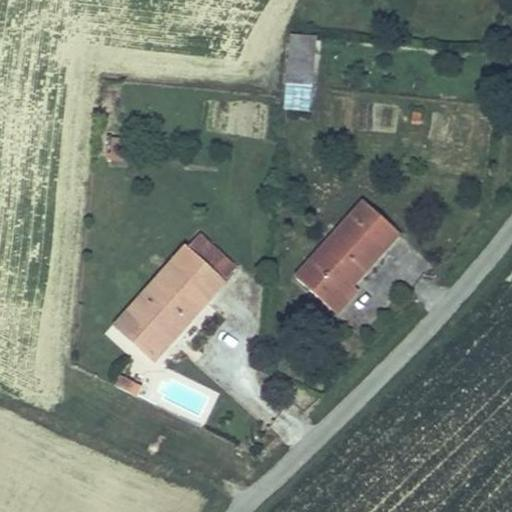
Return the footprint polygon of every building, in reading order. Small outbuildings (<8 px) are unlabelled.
[(324,33),(291,30),(285,107),(318,110),(324,33)] [(363,195),(293,273),(332,308),(356,281),(402,230),(363,195)] [(185,241),(111,322),(154,360),(239,266),(200,231),(188,244),(185,241)] [(356,281),(332,308),(339,313),(363,287),(356,281)] [(135,397),(142,386),(122,374),(116,385),(135,397)]
